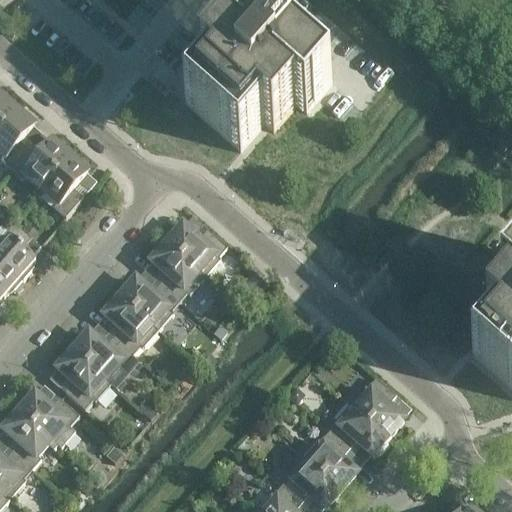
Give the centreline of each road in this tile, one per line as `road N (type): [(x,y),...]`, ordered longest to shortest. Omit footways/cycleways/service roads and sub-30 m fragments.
road 1 (residential): [(461,447),(445,408),(273,252),(192,183),(156,181)]
road 2 (residential): [(156,181),(0,373)]
road 3 (residential): [(156,181),(120,165),(0,54)]
